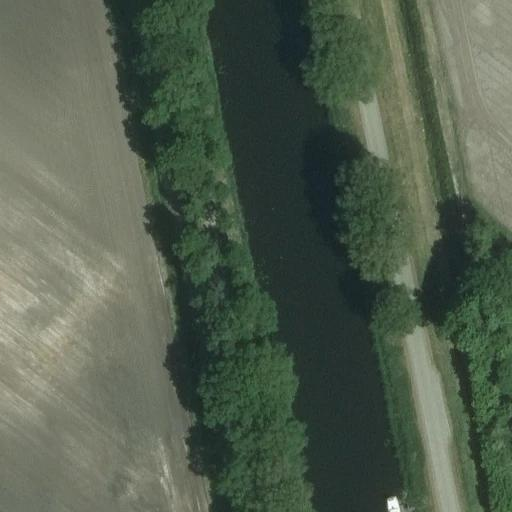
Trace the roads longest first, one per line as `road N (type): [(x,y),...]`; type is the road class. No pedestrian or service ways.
road 1 (track): [(167,0),(272,511)]
road 2 (unclassified): [(442,511),(340,0)]
